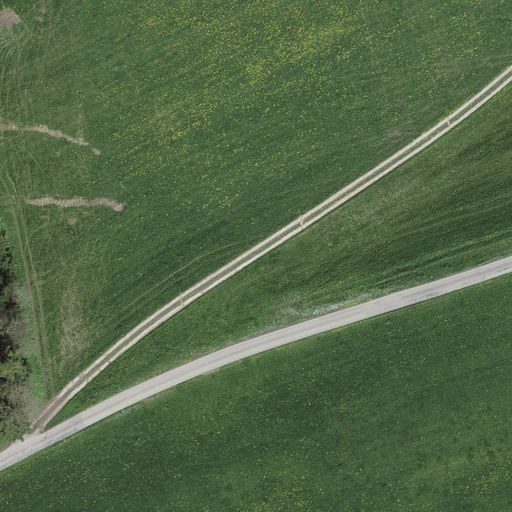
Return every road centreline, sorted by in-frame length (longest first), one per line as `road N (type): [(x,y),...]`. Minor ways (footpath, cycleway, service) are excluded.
road 1 (track): [(13,456),(104,360),(511,68)]
road 2 (unclassified): [(0,462),(188,376),(511,264)]
